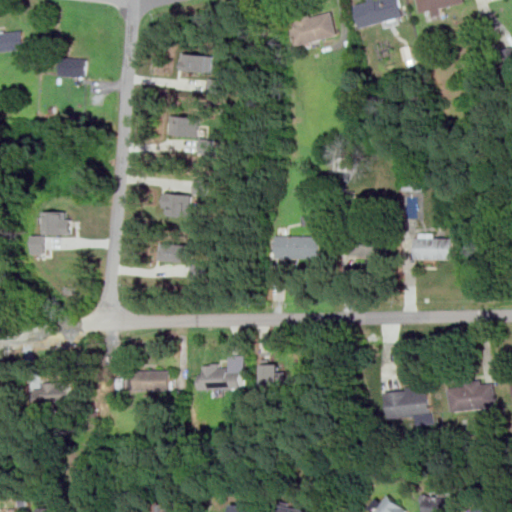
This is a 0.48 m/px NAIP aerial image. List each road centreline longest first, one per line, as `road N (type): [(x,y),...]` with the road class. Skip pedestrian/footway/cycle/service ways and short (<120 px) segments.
road 1 (residential): [(0,331),(511,314)]
road 2 (residential): [(111,322),(134,0)]
